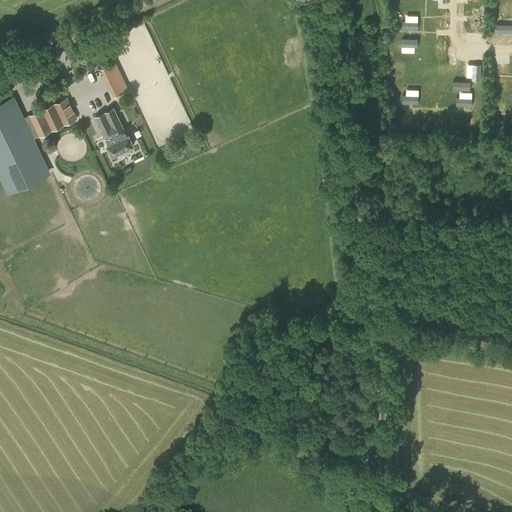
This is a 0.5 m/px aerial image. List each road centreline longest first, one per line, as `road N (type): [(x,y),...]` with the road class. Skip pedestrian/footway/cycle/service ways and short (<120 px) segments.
road 1 (track): [(327,0),(371,311),(376,511)]
road 2 (track): [(378,429),(348,459),(335,459),(219,391)]
road 3 (unclassified): [(0,71),(148,0)]
